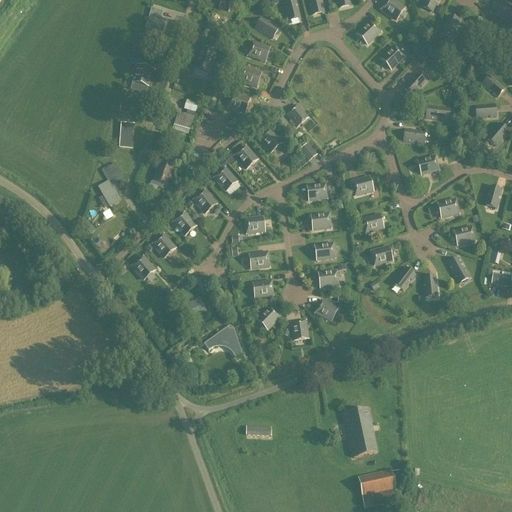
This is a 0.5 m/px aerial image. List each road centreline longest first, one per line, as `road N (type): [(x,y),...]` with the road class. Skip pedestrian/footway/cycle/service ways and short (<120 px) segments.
road 1 (unclassified): [(184,418),(511,308)]
road 2 (unclassified): [(184,418),(175,391),(63,234),(0,182)]
road 3 (unknown): [(196,0),(129,193),(149,231)]
